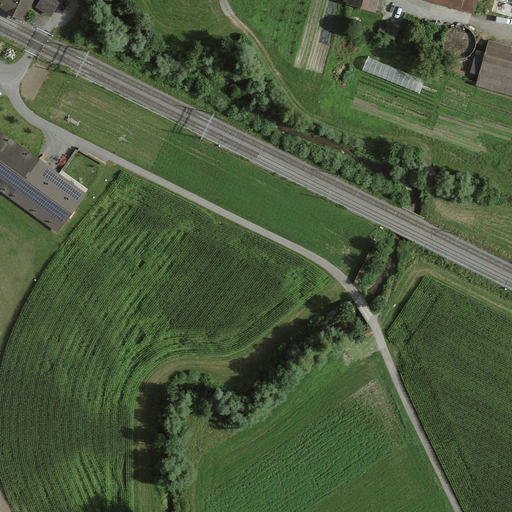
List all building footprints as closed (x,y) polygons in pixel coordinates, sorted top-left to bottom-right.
[(0,0),(0,7),(22,19),(31,0),(0,0)] [(60,0),(38,0),(35,6),(52,15),(60,0)] [(375,0),(344,0),(344,2),(373,11),(375,0)] [(428,0),(469,12),(472,0),(428,0)] [(511,48),(486,42),(475,85),(511,95),(511,48)] [(87,196),(0,131),(0,192),(58,235),(87,196)] [(363,332),(366,338),(373,335),(370,328),(363,332)]
